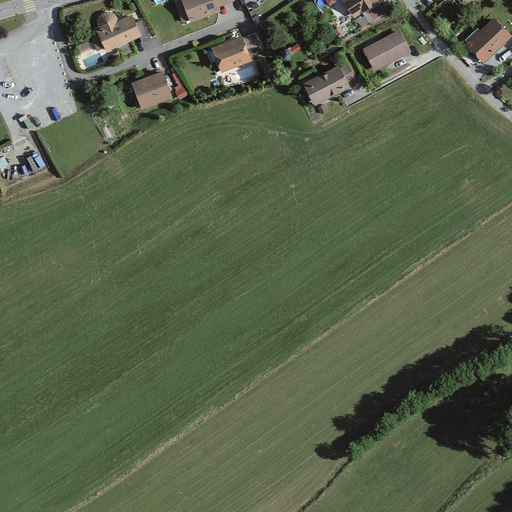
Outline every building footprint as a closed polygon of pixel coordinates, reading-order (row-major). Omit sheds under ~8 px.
[(215,0),(183,0),(191,21),(220,11),(215,0)] [(375,0),(342,0),(352,17),(377,3),(375,0)] [(99,29),(89,34),(95,47),(102,44),(104,49),(140,34),(130,11),(115,18),(114,15),(111,12),(106,10),(101,12),(96,16),(96,22),(97,26),(99,29)] [(494,16),(467,41),(483,59),(510,34),(494,16)] [(399,28),(362,46),(373,69),(410,50),(399,28)] [(242,33),(210,46),(220,70),(252,58),(242,33)] [(89,40),(79,43),(81,49),(91,46),(89,40)] [(347,61),(304,81),(313,102),(350,84),(347,79),(355,76),(347,61)] [(160,68),(130,80),(139,105),(170,94),(160,68)] [(185,84),(175,88),(178,96),(188,92),(185,84)]
